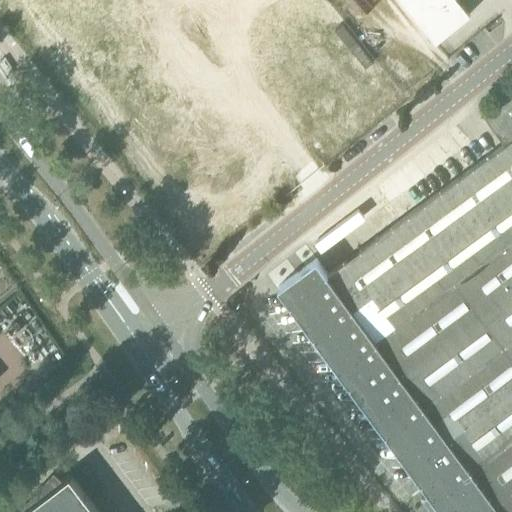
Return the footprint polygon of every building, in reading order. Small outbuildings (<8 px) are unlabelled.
[(427,0),(403,0),(413,12),(427,0)] [(453,0),(427,0),(413,12),(423,25),(453,0)] [(470,14),(459,0),(453,0),(423,25),(436,41),(470,14)] [(511,511),(511,92),(483,114),(504,142),(483,158),(327,273),(316,258),(278,286),(289,302),(432,495),(429,497),(439,511),(511,511)] [(100,511),(69,471),(14,511),(100,511)]
